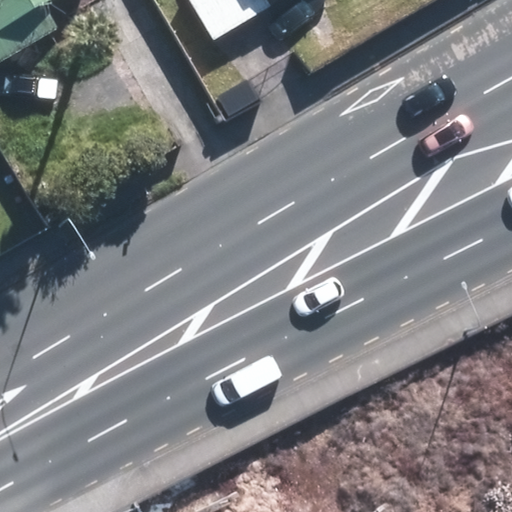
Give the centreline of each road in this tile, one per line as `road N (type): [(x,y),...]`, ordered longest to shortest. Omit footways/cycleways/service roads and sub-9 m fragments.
road 1 (primary): [(0,419),(314,251)]
road 2 (primary): [(314,251),(511,94)]
road 3 (primary): [(511,207),(314,251)]
